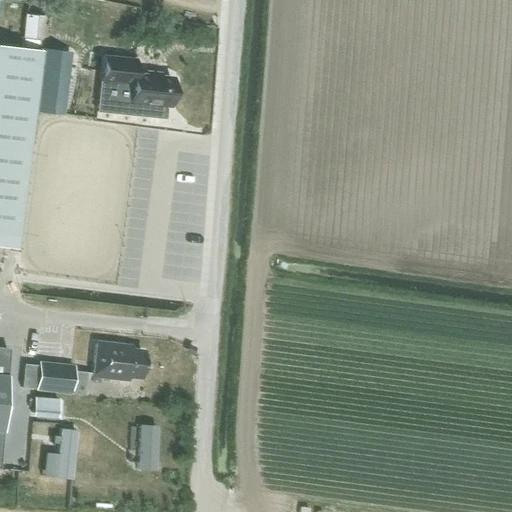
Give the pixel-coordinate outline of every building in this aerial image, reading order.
[(23,18),(21,41),(39,43),(42,20),(23,18)] [(0,45),(0,247),(13,250),(30,114),(39,51),(0,45)] [(41,49),(33,110),(55,113),(63,52),(41,49)] [(96,99),(95,110),(162,118),(163,107),(167,108),(170,77),(131,73),(133,58),(101,55),(96,99)] [(126,379),(126,375),(138,376),(141,353),(116,351),(116,347),(94,344),(90,375),(126,379)] [(36,366),(33,390),(69,394),(72,370),(36,366)] [(30,398),(30,412),(53,414),(54,400),(30,398)] [(161,414),(160,426),(174,426),(175,414),(161,414)] [(78,421),(75,467),(90,469),(93,422),(78,421)] [(143,427),(140,471),(155,472),(157,428),(143,427)] [(55,429),(51,476),(68,478),(73,431),(55,429)] [(43,452),(42,462),(51,464),(52,454),(43,452)]
